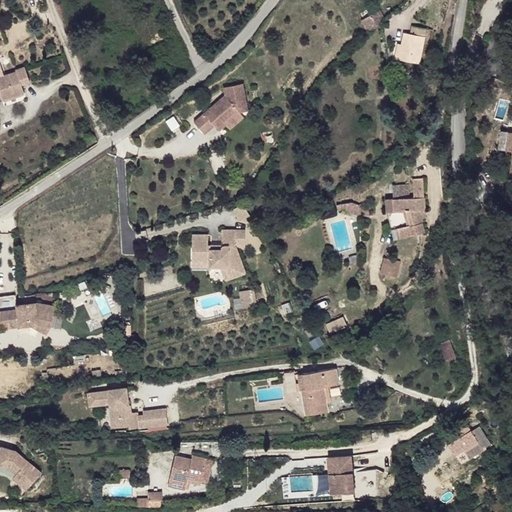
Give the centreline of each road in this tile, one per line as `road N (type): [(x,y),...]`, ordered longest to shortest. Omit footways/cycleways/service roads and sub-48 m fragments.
road 1 (unclassified): [(511,299),(479,219),(461,129),(472,0)]
road 2 (residential): [(103,140),(236,49),(274,0)]
road 3 (residential): [(103,140),(50,0)]
road 4 (residential): [(0,212),(103,140)]
